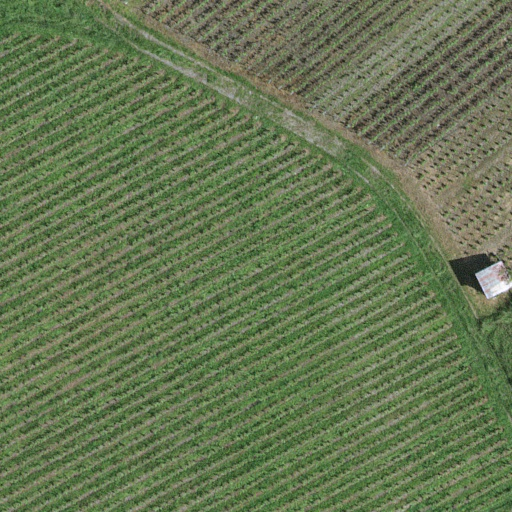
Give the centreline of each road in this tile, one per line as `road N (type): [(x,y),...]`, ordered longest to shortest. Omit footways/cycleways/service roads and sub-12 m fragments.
road 1 (track): [(125,28),(372,175),(420,231),(511,404)]
road 2 (track): [(0,11),(125,28)]
